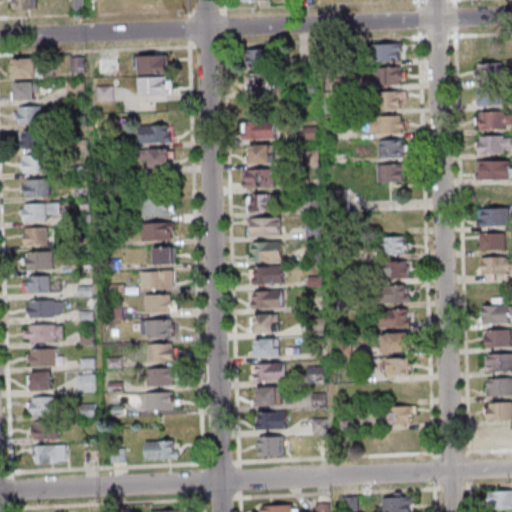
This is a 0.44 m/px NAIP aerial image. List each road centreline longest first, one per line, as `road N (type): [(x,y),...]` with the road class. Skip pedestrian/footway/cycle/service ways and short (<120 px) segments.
road 1 (residential): [(511,468),(0,490)]
road 2 (residential): [(511,16),(0,36)]
road 3 (residential): [(457,511),(441,0)]
road 4 (residential): [(225,511),(209,0)]
